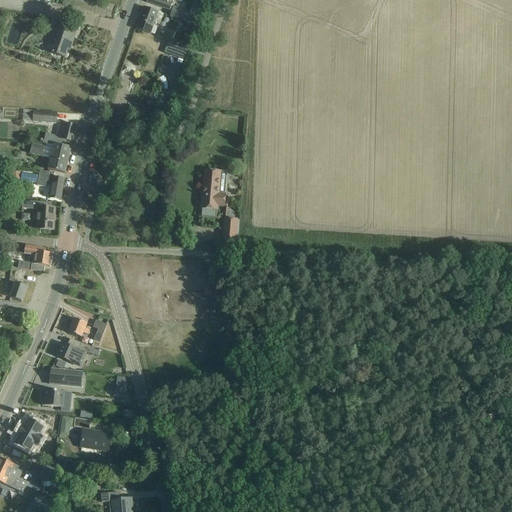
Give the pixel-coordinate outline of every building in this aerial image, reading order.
[(170,11),(172,3),(173,0),(147,0),(146,3),(170,11)] [(204,0),(193,0),(189,12),(174,7),(170,17),(195,26),(204,0)] [(150,34),(150,33),(154,35),(155,34),(157,29),(156,28),(153,26),(157,13),(144,8),(137,30),(150,34)] [(46,52),(65,58),(69,45),(72,46),(77,28),(57,21),(46,52)] [(183,27),(180,34),(190,37),(192,30),(183,27)] [(175,57),(180,45),(169,41),(164,53),(175,57)] [(174,88),(177,77),(168,75),(164,85),(174,88)] [(135,109),(132,116),(138,119),(141,112),(135,109)] [(57,113),(23,110),(22,121),(56,124),(57,113)] [(77,127),(67,125),(65,124),(64,129),(59,127),(56,138),(55,138),(55,137),(46,134),(44,144),(46,144),(46,143),(53,144),(68,148),(70,142),(73,143),(77,127)] [(47,170),(55,172),(65,174),(71,149),(68,148),(53,144),(46,143),(46,144),(45,146),(45,147),(31,145),(30,154),(50,158),(47,170)] [(46,185),(47,185),(53,186),(51,199),(61,201),(64,179),(54,178),(54,173),(44,172),(40,171),(37,186),(45,187),(46,185)] [(221,173),(215,172),(205,171),(201,209),(202,209),(202,213),(203,217),(213,218),(216,215),(216,210),(217,210),(217,206),(224,207),(225,196),(219,195),(221,173)] [(20,173),(5,172),(5,180),(10,180),(10,183),(20,183),(20,173)] [(36,230),(54,231),(55,209),(51,209),(52,204),(23,202),(22,209),(37,210),(36,230)] [(225,220),(222,249),(234,250),(237,221),(225,220)] [(43,274),(44,267),(50,268),(52,255),(45,253),(45,250),(26,246),(25,246),(14,245),(13,253),(24,254),(24,255),(35,257),(34,265),(19,262),(18,270),(31,272),(43,274)] [(10,298),(21,302),(26,288),(9,282),(6,289),(13,291),(10,298)] [(74,319),(68,333),(81,338),(83,334),(88,336),(90,331),(85,329),(87,324),(74,319)] [(107,326),(96,321),(93,328),(98,330),(94,340),(100,343),(107,326)] [(78,350),(94,356),(96,351),(92,349),(92,348),(80,343),(78,350)] [(64,344),(58,357),(70,363),(80,367),(86,354),(76,349),(64,344)] [(51,370),(49,386),(81,389),(83,373),(51,370)] [(42,406),(52,407),(62,408),(64,393),(46,391),(45,399),(43,398),(42,406)] [(90,419),(92,413),(81,410),(79,417),(90,419)] [(20,433),(15,442),(30,450),(35,441),(38,443),(43,435),(40,433),(44,426),(29,417),(24,425),(22,424),(18,432),(20,433)] [(63,418),(61,426),(70,427),(72,428),(73,420),(63,418)] [(91,422),(75,419),(74,428),(85,429),(82,447),(108,451),(110,435),(89,432),(89,430),(91,430),(91,428),(90,428),(91,422)] [(0,458),(0,470),(19,479),(23,472),(18,470),(19,468),(0,458)] [(30,476),(43,478),(42,481),(58,484),(61,469),(41,465),(39,473),(31,472),(30,476)] [(0,482),(23,493),(28,484),(19,479),(0,470),(0,482)] [(38,493),(40,488),(29,483),(27,487),(38,493)] [(131,511),(130,500),(119,501),(119,493),(101,495),(102,503),(113,502),(113,511),(131,511)] [(52,511),(57,504),(37,494),(30,509),(36,511),(52,511)]
